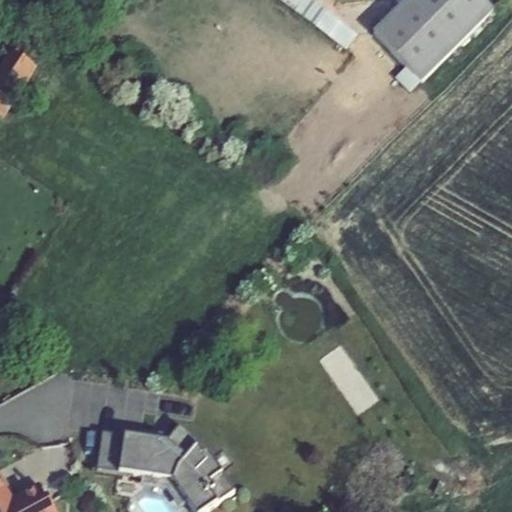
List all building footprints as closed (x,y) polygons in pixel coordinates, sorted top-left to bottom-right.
[(472,0),(414,0),(373,42),(420,90),(491,19),(472,0)] [(0,121),(31,79),(8,62),(0,73),(0,121)] [(3,328),(0,329),(0,336),(3,339),(7,342),(10,340),(3,328)] [(167,486),(184,511),(207,511),(229,497),(202,458),(198,460),(193,451),(180,433),(166,447),(150,443),(149,448),(138,445),(139,440),(102,431),(93,468),(167,486)] [(0,482),(0,511),(54,511),(40,486),(38,487),(32,485),(21,491),(19,497),(11,502),(0,482)]
